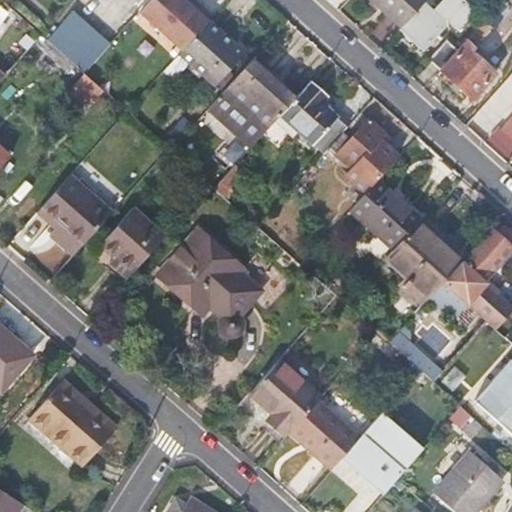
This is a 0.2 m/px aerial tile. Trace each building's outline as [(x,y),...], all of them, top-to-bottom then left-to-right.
[(148,0),(138,12),(180,50),(206,22),(182,0),(148,0)] [(369,0),(400,27),(401,27),(422,2),(424,0),(369,0)] [(422,2),(401,27),(425,48),(447,23),(455,30),(471,11),(458,0),(441,0),(432,11),(422,2)] [(73,9),(48,39),(86,71),(112,41),(73,9)] [(456,50),(438,70),(471,100),(494,75),(471,54),(474,50),(472,48),(491,28),(482,20),(456,50)] [(180,50),(178,53),(206,77),(223,91),(225,89),(250,61),(233,46),(206,22),(180,50)] [(23,31),(3,54),(12,61),(31,39),(23,31)] [(33,43),(76,82),(83,74),(39,35),(33,43)] [(446,41),(429,61),(438,70),(456,50),(446,41)] [(225,89),(267,128),(280,114),(293,100),(250,61),(225,89)] [(71,88),(90,105),(102,90),(83,74),(76,82),(71,88)] [(293,100),(280,114),(313,144),(322,153),(326,149),(340,134),(349,123),(340,114),(322,99),(327,94),(311,80),(293,100)] [(211,114),(197,130),(216,147),(222,140),(230,148),(238,138),(211,114)] [(511,115),(489,136),(507,156),(511,151),(511,115)] [(385,147),(378,140),(383,135),(366,120),(348,141),(340,134),(326,149),(349,170),(344,176),(363,194),(375,181),(392,162),(397,157),(385,147)] [(0,167),(10,157),(0,148),(0,167)] [(234,165),(220,180),(228,187),(241,172),(234,165)] [(38,210),(56,226),(47,237),(70,256),(109,213),(68,176),(38,210)] [(363,194),(348,211),(392,249),(416,222),(418,219),(375,181),(363,194)] [(130,208),(96,245),(112,259),(108,263),(125,278),(163,236),(130,208)] [(392,249),(382,260),(427,299),(442,281),(450,273),(459,262),(460,262),(416,222),(392,249)] [(196,228),(154,275),(187,304),(197,293),(208,303),(205,308),(215,317),(214,319),(212,322),(212,326),(213,330),(216,333),(220,335),(223,336),(227,335),(231,333),(232,330),(234,327),(234,323),(232,319),(230,316),(252,291),(234,275),(241,268),(196,228)] [(511,309),(482,283),(511,249),(498,237),(468,269),(459,262),(450,273),(442,281),(494,328),(511,309)] [(0,326),(0,389),(0,390),(32,354),(0,326)] [(290,429),(316,400),(319,396),(278,359),(248,393),(272,414),(267,420),(285,436),(290,429)] [(511,361),(510,359),(474,400),(511,433),(511,361)] [(63,381),(32,415),(80,463),(113,427),(63,381)] [(342,456),(359,437),(316,400),(290,429),(314,449),(311,453),(331,470),(338,461),(342,456)] [(327,511),(361,473),(384,494),(423,449),(380,413),(359,437),(342,456),(347,461),(343,465),(338,461),(331,470),(319,483),(308,496),(327,511)] [(471,452),(433,494),(453,511),(473,511),(502,479),(492,469),(495,465),(487,458),(484,462),(471,452)] [(0,511),(16,511),(21,504),(0,490),(0,511)] [(214,511),(189,498),(181,511),(214,511)]
